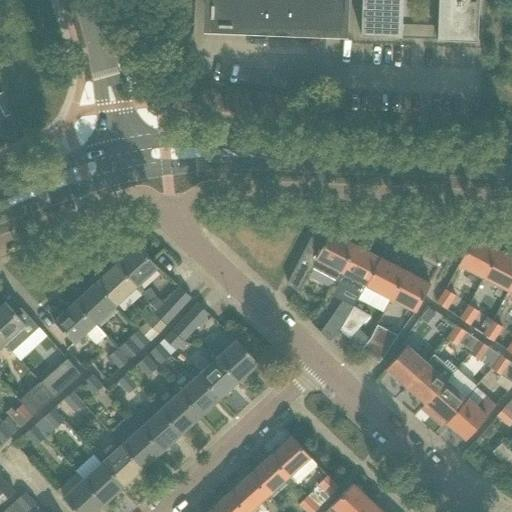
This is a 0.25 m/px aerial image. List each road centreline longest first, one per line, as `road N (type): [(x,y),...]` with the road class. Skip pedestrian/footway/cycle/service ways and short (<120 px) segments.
road 1 (residential): [(179,198),(511,209)]
road 2 (tertiary): [(239,154),(511,168)]
road 3 (residential): [(501,511),(437,468),(319,363)]
road 4 (residential): [(319,363),(198,247),(179,198)]
road 5 (residential): [(319,363),(159,511)]
road 6 (residential): [(0,250),(123,198),(179,198)]
road 7 (residential): [(127,144),(85,0)]
